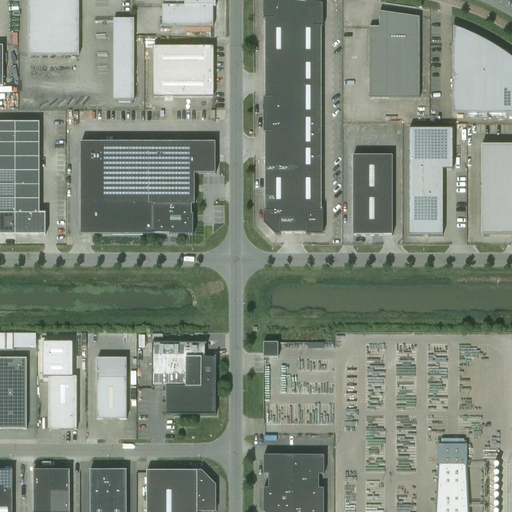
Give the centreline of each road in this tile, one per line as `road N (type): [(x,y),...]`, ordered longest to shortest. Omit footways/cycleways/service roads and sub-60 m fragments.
road 1 (unclassified): [(511,261),(236,262)]
road 2 (unclassified): [(236,262),(235,0)]
road 3 (unclassified): [(236,453),(0,453)]
road 4 (unclassified): [(236,262),(0,262)]
road 5 (unclassified): [(236,453),(236,262)]
road 6 (unknown): [(112,442),(133,431),(134,361),(94,361),(92,397)]
